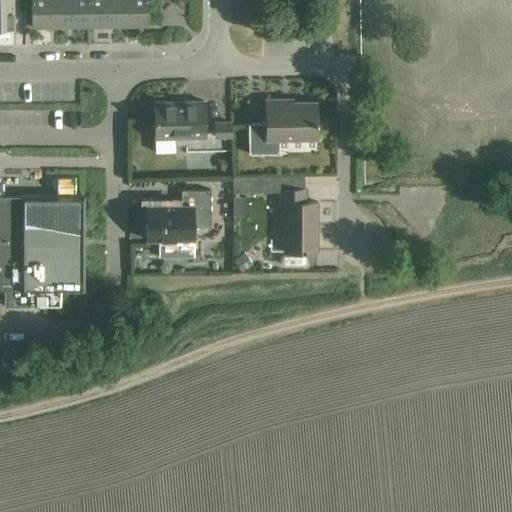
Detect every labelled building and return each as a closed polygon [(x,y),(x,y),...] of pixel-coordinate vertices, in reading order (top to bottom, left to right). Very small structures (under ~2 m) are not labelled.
[(12,0),(0,0),(0,28),(13,28),(12,0)] [(61,27),(60,0),(30,0),(31,28),(61,27)] [(60,0),(61,27),(89,27),(88,0),(60,0)] [(88,0),(89,27),(118,26),(117,0),(88,0)] [(117,0),(118,26),(147,26),(147,0),(117,0)] [(511,84),(511,68),(507,68),(507,60),(509,60),(509,0),(511,0),(363,0),(364,7),(376,7),(376,20),(392,20),(392,10),(402,10),(401,0),(405,0),(406,1),(461,2),(461,54),(466,54),(466,58),(452,58),(452,68),(442,68),(442,84),(455,84),(455,96),(471,97),(471,87),(488,87),(488,97),(504,97),(504,84),(511,84)] [(266,123),(248,123),(249,154),(279,153),(278,139),(316,139),(316,102),(284,102),(284,99),(265,99),(266,123)] [(154,102),(155,138),(205,137),(204,101),(181,101),(182,104),(173,104),(173,102),(154,102)] [(215,123),(215,138),(231,138),(231,123),(215,123)] [(221,160),(221,171),(230,171),(230,160),(221,160)] [(233,191),(237,191),(275,191),(275,175),(232,175),(233,191)] [(306,202),(306,189),(280,189),(280,205),(282,205),(283,251),(317,251),(317,202),(306,202)] [(146,239),(192,239),(192,227),(210,227),(210,190),(178,190),(178,205),(146,205),(146,239)] [(0,290),(3,290),(3,306),(61,306),(61,290),(83,290),(83,196),(21,196),(21,197),(0,197),(0,290)] [(155,264),(155,242),(128,242),(129,264),(155,264)] [(234,259),(242,272),(253,264),(246,252),(234,259)]
